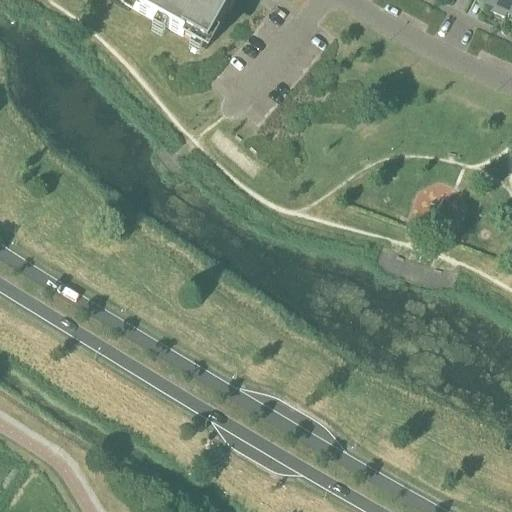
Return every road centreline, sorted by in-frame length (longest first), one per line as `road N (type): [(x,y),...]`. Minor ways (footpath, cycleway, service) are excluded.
road 1 (primary): [(436,511),(0,252)]
road 2 (primary): [(0,288),(374,511)]
road 3 (residential): [(347,0),(413,40),(511,83)]
